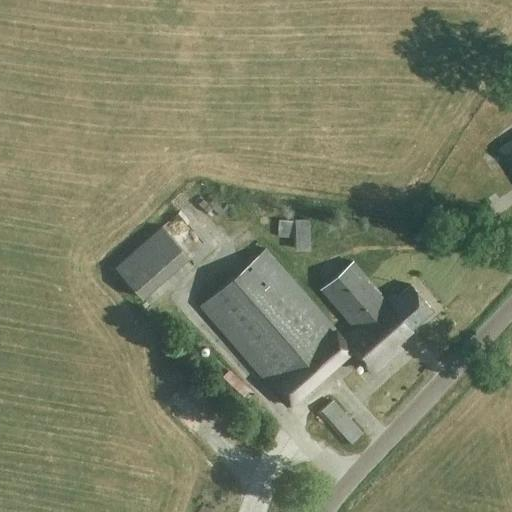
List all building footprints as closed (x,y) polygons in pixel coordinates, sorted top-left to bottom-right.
[(511,140),(499,149),(511,168),(511,140)] [(151,291),(191,246),(161,219),(121,264),(151,291)] [(308,250),(308,219),(294,219),(294,220),(278,220),(278,237),(294,237),(294,250),(308,250)] [(396,342),(433,310),(410,284),(396,297),(393,293),(386,300),(352,261),(321,289),(353,326),(341,336),(265,248),(200,305),(287,406),(351,349),(372,373),(401,348),(396,342)] [(324,405),(354,442),(367,431),(337,395),(324,405)]
